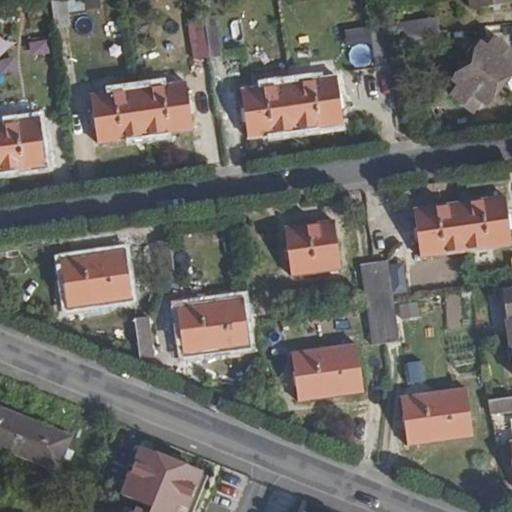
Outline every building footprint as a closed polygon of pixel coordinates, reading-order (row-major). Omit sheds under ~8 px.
[(511,1),(511,0),(470,0),(472,9),(511,1)] [(188,17),(190,57),(211,56),(210,17),(188,17)] [(399,35),(434,31),(433,22),(398,28),(399,35)] [(401,49),(399,35),(398,28),(383,30),(389,70),(397,68),(395,56),(437,49),(436,45),(401,49)] [(371,72),(389,70),(383,30),(365,33),(371,72)] [(436,45),(434,31),(399,35),(401,49),(436,45)] [(469,61),(511,93),(511,91),(511,54),(496,42),(490,52),(481,45),(469,61)] [(500,107),(511,93),(469,61),(454,81),(463,88),(456,97),(485,119),(495,104),(500,107)] [(290,84),(296,130),(341,124),(336,77),(290,84)] [(187,83),(137,90),(144,137),(193,130),(187,83)] [(248,137),(296,130),(290,84),(242,91),(248,137)] [(144,137),(137,90),(92,95),(99,143),(144,137)] [(0,123),(0,172),(45,167),(39,118),(0,123)] [(504,197),(459,203),(467,250),(511,245),(504,197)] [(467,250),(459,203),(416,208),(423,257),(467,250)] [(333,222),(285,228),(291,275),(340,269),(333,222)] [(174,281),(167,242),(154,243),(159,283),(174,281)] [(124,252),(60,260),(66,308),(131,299),(124,252)] [(384,262),(373,263),(380,303),(391,301),(384,262)] [(358,265),(364,304),(380,303),(373,263),(358,265)] [(242,298),(177,306),(184,355),(248,346),(242,298)] [(391,301),(380,303),(385,343),(397,342),(391,301)] [(417,302),(396,304),(398,318),(418,316),(417,302)] [(380,303),(364,304),(370,345),(385,343),(380,303)] [(134,357),(136,357),(131,321),(143,319),(142,314),(129,316),(134,357)] [(131,321),(136,357),(148,355),(143,319),(131,321)] [(356,345),(292,354),(298,400),(363,392),(356,345)] [(409,383),(423,380),(418,361),(405,364),(409,383)] [(466,389),(403,397),(409,445),(472,436),(466,389)] [(511,395),(488,399),(490,415),(511,412),(511,395)] [(0,448),(12,453),(25,420),(0,409),(0,448)] [(25,420),(12,453),(55,471),(68,438),(25,420)] [(197,511),(213,474),(136,444),(116,492),(127,497),(120,511),(197,511)] [(320,511),(299,503),(295,511),(320,511)]
